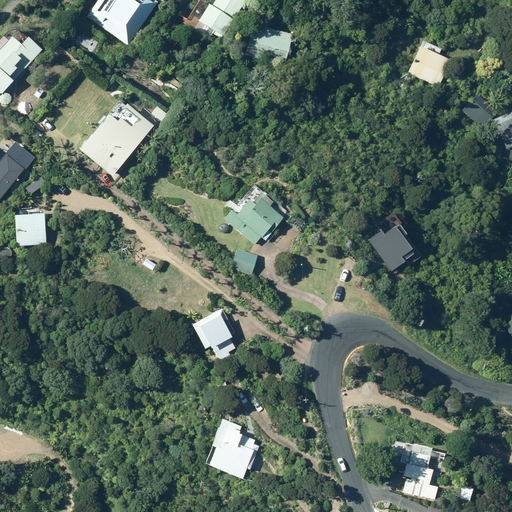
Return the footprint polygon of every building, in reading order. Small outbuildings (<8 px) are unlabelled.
[(152,0),(98,0),(87,16),(129,43),(156,2),(152,0)] [(222,36),(243,0),(214,0),(211,6),(207,4),(207,6),(200,1),(193,13),(200,17),(197,21),(213,31),(212,33),(220,38),(221,36),(222,36)] [(244,56),(283,66),(291,36),(251,26),(244,56)] [(6,80),(29,54),(21,46),(26,39),(21,35),(15,41),(11,37),(0,49),(0,83),(4,79),(6,80)] [(450,61),(419,47),(407,73),(438,87),(450,61)] [(396,65),(396,58),(388,58),(389,64),(387,64),(387,69),(395,69),(394,65),(396,65)] [(461,109),(475,123),(492,105),(479,91),(461,109)] [(111,177),(153,126),(126,104),(113,120),(107,114),(78,150),(111,177)] [(151,114),(161,121),(166,115),(156,107),(151,114)] [(511,118),(495,126),(511,161),(511,160),(511,118)] [(0,160),(0,200),(26,170),(6,153),(0,160)] [(223,220),(254,245),(260,237),(264,240),(282,218),(267,207),(271,202),(259,193),(251,203),(247,200),(235,215),(230,211),(223,220)] [(15,247),(45,244),(42,214),(32,215),(32,208),(12,210),(13,217),(12,217),(15,247)] [(422,257),(390,214),(376,225),(381,231),(368,240),(391,271),(405,261),(409,267),(422,257)] [(230,269),(251,276),(257,257),(236,250),(230,269)] [(146,304),(167,307),(168,300),(148,297),(146,304)] [(191,325),(203,349),(208,347),(209,349),(211,348),(218,361),(229,355),(228,352),(234,349),(229,338),(230,338),(229,336),(234,333),(221,309),(191,325)] [(205,467),(241,480),(245,468),(249,470),(258,447),(247,443),(248,439),(238,435),(240,428),(220,420),(209,447),(212,449),(205,467)] [(402,493),(434,500),(437,487),(429,485),(432,470),(427,469),(431,449),(413,445),(408,464),(405,463),(403,476),(411,478),(410,480),(405,479),(402,493)] [(473,487),(461,485),(458,498),(469,501),(473,487)] [(447,511),(446,502),(436,503),(437,511),(447,511)]
